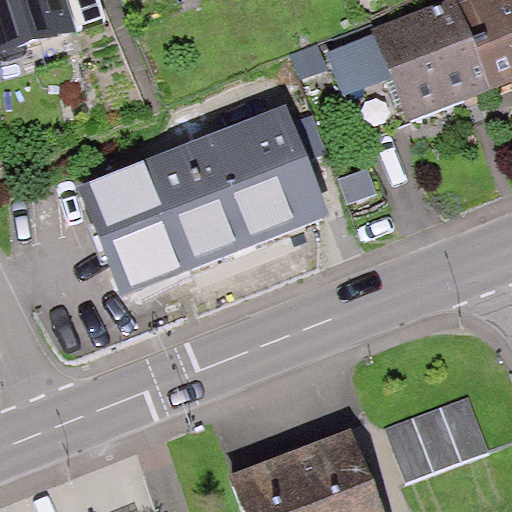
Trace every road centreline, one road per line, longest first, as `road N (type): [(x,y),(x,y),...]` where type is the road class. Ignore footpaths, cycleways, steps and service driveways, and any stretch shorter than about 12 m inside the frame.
road 1 (primary): [(59,437),(508,264)]
road 2 (residential): [(0,327),(59,437)]
